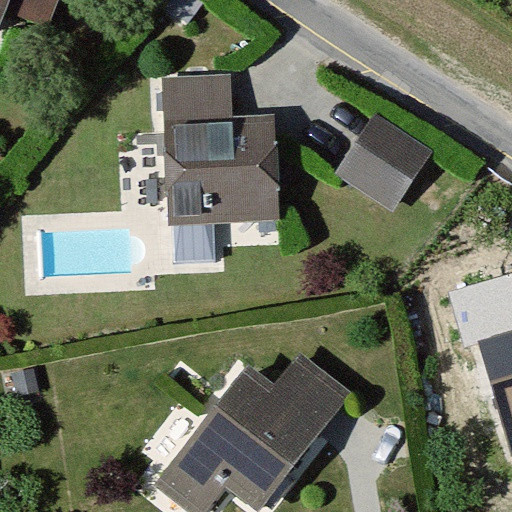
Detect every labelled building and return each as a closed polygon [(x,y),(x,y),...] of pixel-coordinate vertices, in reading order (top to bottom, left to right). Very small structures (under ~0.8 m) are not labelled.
[(60,0),(0,0),(0,24),(9,3),(52,21),(60,0)] [(232,71),(159,75),(166,224),(279,218),(274,119),(235,121),(232,71)] [(434,151),(375,112),(335,173),(393,212),(434,151)] [(511,269),(451,287),(502,458),(511,454),(511,269)] [(268,511),(365,389),(308,344),(278,382),(252,362),(152,488),(182,511),(211,511),(232,486),(265,511),(268,511)]
